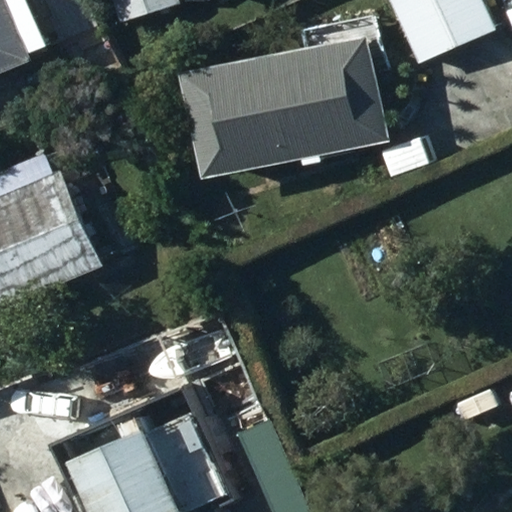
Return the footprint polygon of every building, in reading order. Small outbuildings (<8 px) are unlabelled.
[(0,0),(0,76),(51,56),(48,50),(66,42),(49,0),(0,0)] [(129,0),(133,17),(189,3),(188,0),(129,0)] [(455,0),(409,0),(434,58),(473,42),(455,0)] [(511,26),(500,0),(455,0),(473,42),(511,26)] [(389,32),(206,68),(226,175),(410,139),(389,32)] [(0,314),(23,305),(27,316),(44,309),(39,296),(120,263),(79,166),(70,170),(63,152),(0,177),(0,314)] [(502,384),(467,400),(476,418),(510,402),(502,384)] [(111,487),(98,500),(102,511),(211,511),(209,506),(241,492),(206,409),(97,454),(111,487)]
